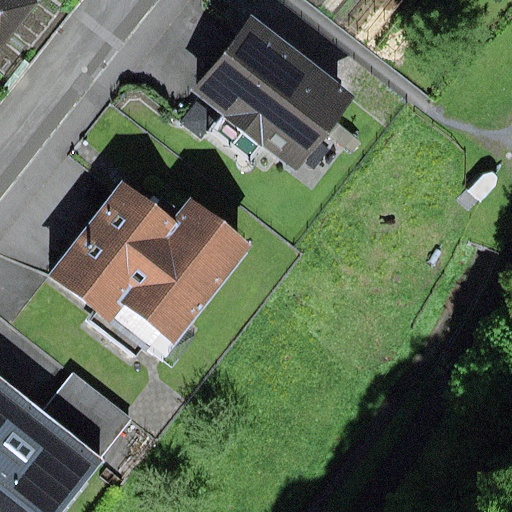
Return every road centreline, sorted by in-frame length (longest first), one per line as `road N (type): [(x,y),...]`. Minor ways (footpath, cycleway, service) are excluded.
road 1 (track): [(364,511),(511,276)]
road 2 (residential): [(0,156),(123,0)]
